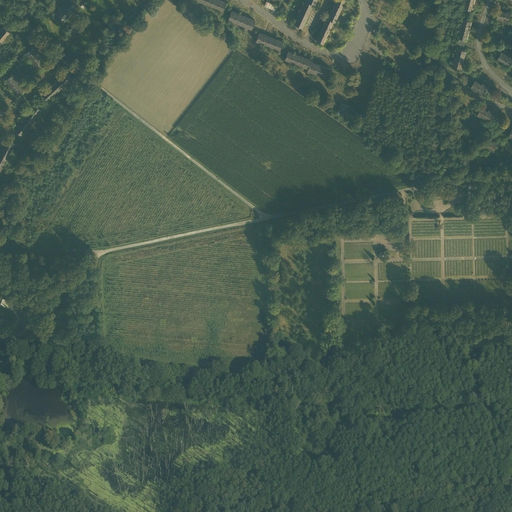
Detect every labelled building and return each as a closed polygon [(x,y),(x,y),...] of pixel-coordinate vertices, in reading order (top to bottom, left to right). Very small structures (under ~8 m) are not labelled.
[(67,0),(65,0),(54,16),(64,23),(79,4),(76,2),(72,0),(67,0),(68,0),(67,0)] [(226,2),(220,0),(196,0),(222,11),(226,2)] [(313,5),(306,1),(304,0),(294,23),(302,27),(313,5)] [(344,0),(335,0),(328,18),(334,20),(335,21),(344,0)] [(474,0),(465,0),(463,8),(472,10),(474,0)] [(264,6),(276,11),(278,6),(266,1),(264,6)] [(499,10),(497,18),(509,22),(511,12),(507,11),(506,12),(499,10)] [(251,29),(255,20),(231,11),(228,20),(251,29)] [(334,20),(328,18),(326,17),(316,40),(323,43),(334,20)] [(472,21),(463,19),(458,37),(467,40),(472,21)] [(10,32),(3,26),(0,30),(0,31),(6,36),(10,32)] [(283,41),(259,32),(256,41),(279,50),(283,41)] [(33,48),(26,52),(30,58),(37,53),(33,48)] [(466,50),(457,48),(452,67),(461,69),(466,50)] [(307,68),(310,61),(311,60),(288,51),(285,59),(307,68)] [(511,59),(511,57),(502,51),(497,59),(508,66),(511,59)] [(37,53),(30,58),(34,63),(40,58),(37,53)] [(40,58),(34,63),(37,68),(44,64),(40,58)] [(325,77),(328,68),(310,61),(307,68),(307,70),(325,77)] [(71,79),(65,73),(61,77),(66,83),(71,79)] [(12,75),(6,79),(9,85),(16,80),(12,75)] [(66,83),(61,77),(56,81),(62,87),(66,83)] [(16,80),(9,85),(13,90),(20,85),(16,80)] [(475,80),(470,88),(481,94),(486,86),(482,83),(482,84),(475,80)] [(62,87),(56,81),(51,86),(57,92),(62,87)] [(20,85),(13,90),(16,95),(23,90),(20,85)] [(57,92),(51,86),(47,90),(52,96),(57,92)] [(52,96),(47,90),(42,94),(48,100),(52,96)] [(350,106),(340,103),(337,112),(347,115),(350,106)] [(41,109),(34,104),(30,109),(37,114),(41,109)] [(481,107),(477,115),(488,121),(493,112),(488,110),(488,111),(481,107)] [(37,114),(30,109),(26,114),(33,119),(37,114)] [(33,119),(26,114),(22,119),(29,125),(33,119)] [(29,125),(22,119),(19,124),(25,130),(29,125)] [(25,130),(19,124),(15,130),(21,135),(25,130)] [(486,137),(482,145),(493,151),(498,142),(493,140),(493,141),(486,137)] [(14,144),(7,140),(4,145),(11,149),(14,144)] [(11,149),(4,145),(1,151),(8,155),(11,149)] [(8,155),(1,151),(0,152),(0,157),(5,160),(8,155)] [(2,297),(0,304),(0,305),(13,309),(15,301),(2,297)]
